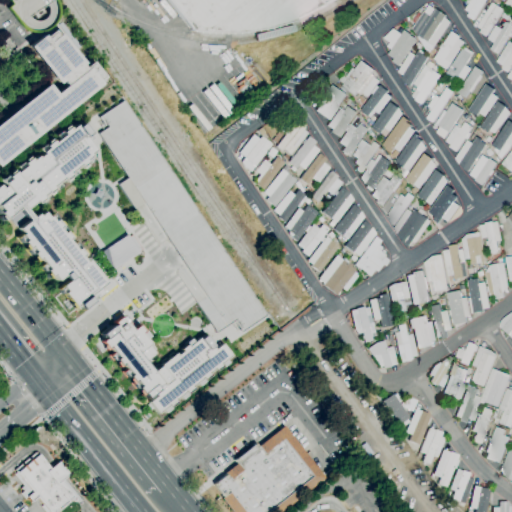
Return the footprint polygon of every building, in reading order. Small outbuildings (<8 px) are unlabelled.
[(54,0),(55,2),(55,3),(56,4),(56,6),(56,7),(57,9),(57,10),(57,12),(57,13),(56,14),(56,16),(56,17),(55,19),(55,20),(54,21),(53,22),(52,24),(52,25),(51,26),(49,27),(48,28),(47,29),(46,29),(45,30),(43,31),(42,31),(41,31),(39,32),(38,32),(36,32),(35,32),(34,32),(32,32),(31,31),(29,31),(28,31),(27,30),(25,29),(24,29),(23,28),(22,27),(21,26),(20,25),(19,24),(18,23),(8,7),(11,5),(7,0),(54,0)] [(236,33),(206,33),(190,31),(165,0),(333,0),(328,4),(325,6),(296,20),(266,29),(236,33)] [(486,0),(474,20),(467,16),(469,12),(465,10),(469,3),(464,0),(486,0)] [(486,36),(479,32),(481,29),(477,26),(492,2),(503,9),(486,36)] [(437,42),(432,39),(428,42),(417,35),(418,33),(413,30),(423,15),(428,18),(435,8),(446,15),(444,17),(444,23),(448,26),(437,42)] [(498,54),(490,49),(494,43),(488,39),(496,25),(502,29),(506,22),(511,25),(511,30),(511,32),(511,35),(511,37),(509,36),(498,54)] [(399,66),(392,61),(394,59),(388,54),(391,50),(387,47),(390,42),(384,38),(393,28),(401,34),(404,30),(411,34),(410,35),(417,39),(399,66)] [(0,120),(46,84),(53,94),(64,85),(60,81),(56,84),(26,47),(41,35),(43,37),(51,30),(56,35),(58,33),(82,63),(80,65),(82,68),(90,62),(102,78),(97,82),(99,84),(0,163),(0,120)] [(447,70),(435,62),(436,61),(433,59),(440,48),(439,47),(442,43),(443,43),(452,31),(459,36),(458,38),(464,42),(451,62),(451,63),(447,70)] [(430,55),(427,51),(423,46),(427,42),(431,48),(430,48),(433,53),(430,55)] [(511,65),(508,72),(502,68),(503,66),(496,62),(509,42),(511,43),(511,65)] [(454,82),(444,76),(463,48),(471,54),(469,57),(470,58),(467,63),(466,62),(465,64),(465,65),(454,82)] [(409,86),(405,83),(401,78),(403,75),(398,72),(410,52),(415,55),(418,51),(419,51),(420,50),(424,52),(423,55),(428,57),(409,86)] [(367,98),(362,94),(361,95),(357,92),(355,95),(342,86),(348,78),(346,77),(353,68),(355,69),(361,60),(373,70),(370,73),(375,77),(379,81),(367,98)] [(431,69),(426,65),(429,61),(434,64),(431,69)] [(421,104),(415,100),(415,99),(412,97),(413,96),(412,96),(418,87),(413,84),(425,65),(434,71),(440,75),(421,104)] [(464,98),(457,93),(475,66),(483,71),(480,75),(482,76),(471,92),(469,91),(464,98)] [(464,82),(458,78),(464,68),(470,72),(464,82)] [(365,114),(360,110),(378,84),(383,88),(382,90),(386,93),(373,111),(369,108),(365,114)] [(327,120),(314,111),(333,85),(346,94),(327,120)] [(468,108),(483,118),(498,94),(483,85),(468,108)] [(433,123),(426,118),(431,111),(429,110),(430,107),(428,106),(435,95),(439,98),(446,87),(453,91),(433,123)] [(360,107),(357,105),(360,101),(358,100),(361,95),(366,98),(362,103),(362,104),(360,107)] [(146,205),(207,305),(199,309),(213,332),(232,321),(238,331),(260,318),(125,98),(97,116),(104,128),(96,133),(124,178),(116,184),(134,213),(146,205)] [(488,134),(480,127),(497,101),(505,106),(510,113),(496,132),(492,129),(488,134)] [(380,134),(371,128),(390,102),(399,108),(402,114),(390,131),(384,128),(380,134)] [(448,132),(438,125),(436,123),(444,110),(446,111),(452,103),(463,110),(448,132)] [(338,138),(329,132),(331,130),(325,126),(339,107),(344,111),(348,106),(356,112),(338,138)] [(388,148),(383,144),(384,143),(383,142),(385,140),(386,140),(391,132),(395,126),(395,127),(401,119),(402,119),(402,118),(406,121),(405,122),(406,122),(405,123),(406,124),(404,128),(403,127),(402,128),(406,131),(396,144),(393,141),(388,148)] [(290,156),(281,149),(280,151),(274,147),(284,134),(278,130),(285,121),(291,125),(295,119),(304,126),(303,127),(304,128),(302,130),(306,134),(290,156)] [(501,159),(495,149),(495,148),(492,146),(508,119),(511,122),(511,144),(511,146),(501,159)] [(457,152),(449,147),(450,144),(445,141),(456,125),(461,128),(465,122),(472,127),(469,133),(471,134),(467,140),(465,138),(457,152)] [(347,157),(340,152),(343,147),(337,143),(350,124),(357,128),(360,123),(367,129),(347,157)] [(0,220),(0,184),(74,125),(95,151),(22,209),(29,218),(34,214),(36,216),(41,212),(45,217),(50,213),(55,219),(54,220),(58,226),(60,225),(64,231),(63,232),(68,238),(65,240),(73,250),(75,248),(81,255),(79,256),(82,261),(85,260),(103,283),(98,287),(102,292),(93,299),(91,297),(88,300),(90,301),(79,310),(75,305),(72,308),(61,293),(59,294),(55,289),(65,281),(62,276),(55,281),(51,276),(47,279),(37,266),(41,263),(37,259),(34,262),(14,237),(19,233),(16,229),(25,221),(16,209),(1,222),(0,220)] [(249,172),(239,164),(244,158),(237,153),(252,135),(258,139),(260,136),(270,144),(262,155),(263,156),(262,159),(260,158),(249,172)] [(408,171),(395,161),(414,135),(422,141),(421,142),(426,147),(408,171)] [(303,170),(297,165),(295,169),(287,163),(289,160),(289,159),(291,156),(292,156),(301,144),(300,144),(303,140),(304,140),(307,137),(314,143),(312,146),(318,150),(303,170)] [(468,172),(463,169),(455,159),(467,140),(472,144),(477,137),(487,143),(468,172)] [(360,173),(354,169),(357,166),(353,163),(356,158),(357,158),(357,157),(357,156),(356,157),(352,154),(361,141),(366,144),(360,153),(366,144),(370,147),(374,141),(379,145),(360,173)] [(271,158),(266,154),(270,148),(276,152),(271,158)] [(489,157),(485,151),(490,148),(493,154),(489,157)] [(511,171),(506,177),(497,171),(500,166),(504,169),(506,167),(502,164),(511,150),(511,171)] [(419,189),(413,184),(413,185),(405,179),(424,153),(432,159),(436,165),(419,189)] [(306,185),(298,180),(317,154),(325,159),(322,163),(328,168),(316,183),(310,179),(306,185)] [(372,191),(371,190),(370,190),(362,184),(358,178),(372,159),(377,163),(378,162),(375,160),(379,154),(381,156),(382,155),(391,161),(378,179),(380,180),(372,191)] [(482,186),(475,180),(476,179),(469,175),(482,155),(488,159),(489,158),(497,163),(493,170),(494,171),(491,176),(489,175),(482,186)] [(262,190),(255,185),(256,183),(254,181),(259,175),(254,171),(263,160),(269,165),(275,157),(282,163),(262,190)] [(272,207),(264,201),(267,197),(262,193),(281,170),(280,169),(284,165),(288,169),(285,173),(294,181),(272,207)] [(424,201),(418,196),(424,188),(422,186),(424,183),(426,185),(439,168),(445,173),(441,177),(448,182),(434,200),(428,196),(424,201)] [(317,202),(310,197),(329,171),(336,177),(335,179),(341,183),(331,196),(325,192),(317,202)] [(380,207),(374,202),(375,200),(369,196),(384,177),(390,181),(394,175),(401,179),(399,181),(401,182),(394,192),(392,191),(380,207)] [(308,195),(303,190),(307,187),(311,192),(308,195)] [(331,228),(327,225),(331,220),(321,213),(340,188),(348,194),(352,201),(334,223),(331,228)] [(283,223),(276,218),(278,216),(271,211),(288,191),(293,195),(297,189),(304,195),(300,200),(302,201),(299,205),(297,204),(283,223)] [(439,220),(428,212),(438,199),(437,199),(439,196),(440,196),(445,189),(455,196),(453,200),(458,204),(447,219),(443,215),(439,220)] [(394,225),(389,221),(390,219),(386,217),(394,206),(393,205),(401,194),(405,197),(408,193),(414,197),(394,225)] [(340,236),(332,230),(351,205),(359,211),(362,217),(349,235),(344,231),(340,236)] [(295,242),(290,238),(290,237),(287,234),(287,232),(286,232),(287,231),(283,227),(297,208),(301,211),(306,206),(316,213),(306,226),(308,227),(305,233),(303,231),(295,242)] [(408,247),(402,242),(403,240),(396,235),(393,229),(407,209),(412,212),(417,206),(421,209),(418,213),(431,221),(415,244),(412,241),(408,247)] [(437,227),(431,219),(433,217),(436,221),(437,220),(440,224),(437,227)] [(492,254),(492,253),(491,253),(490,251),(489,251),(488,249),(490,248),(489,245),(487,245),(486,241),(488,241),(488,237),(482,238),(479,225),(485,224),(485,222),(485,221),(491,220),(491,221),(492,221),(493,222),(497,221),(502,240),(496,241),(498,247),(499,247),(499,250),(498,250),(498,252),(496,252),(496,253),(492,254)] [(357,257),(343,246),(362,221),(370,227),(370,228),(374,234),(357,257)] [(306,257),(300,252),(302,250),(296,245),(311,225),(317,229),(320,225),(326,229),(321,237),(323,239),(320,242),(318,241),(306,257)] [(471,264),(470,258),(465,259),(462,240),(466,235),(479,232),(485,262),(471,264)] [(98,251),(110,269),(137,252),(125,234),(98,251)] [(317,273),(309,267),(311,265),(306,261),(325,237),(337,246),(317,273)] [(368,276),(359,269),(358,270),(353,265),(363,252),(362,251),(366,246),(366,247),(374,237),(379,241),(378,243),(379,244),(378,246),(386,252),(382,257),(387,261),(384,266),(382,265),(376,272),(373,270),(368,276)] [(455,280),(454,275),(447,276),(443,251),(449,250),(449,245),(457,244),(458,250),(461,250),(463,262),(461,262),(463,278),(455,280)] [(435,291),(433,281),(427,282),(423,263),(432,256),(441,254),(447,289),(435,291)] [(336,296),(335,295),(335,296),(322,285),(317,278),(335,256),(341,261),(354,271),(353,272),(357,275),(344,292),(340,289),(338,292),(339,293),(336,296)] [(496,299),(495,294),(490,295),(488,283),(492,282),(489,265),(497,264),(498,274),(505,272),(508,287),(502,293),(503,298),(496,299)] [(468,274),(467,267),(474,266),(475,273),(468,274)] [(411,305),(405,276),(410,275),(410,273),(423,270),(424,278),(426,277),(429,289),(427,289),(430,301),(411,305)] [(471,314),(469,298),(471,298),(470,296),(469,296),(469,292),(470,292),(469,286),(468,287),(467,282),(468,282),(467,280),(478,278),(479,283),(485,282),(489,308),(485,308),(485,311),(471,314)] [(397,314),(397,311),(392,312),(386,288),(392,285),(404,282),(406,294),(407,294),(408,296),(407,296),(410,311),(397,314)] [(455,328),(455,325),(454,325),(453,322),(452,323),(451,319),(452,319),(452,315),(450,316),(449,310),(451,310),(450,305),(449,305),(448,302),(449,301),(448,299),(447,299),(447,296),(447,293),(460,290),(461,293),(462,293),(463,298),(467,297),(471,316),(467,317),(468,321),(466,321),(467,326),(455,328)] [(375,334),(373,327),(377,326),(376,321),(372,322),(367,300),(373,298),(374,294),(385,292),(388,308),(389,308),(390,309),(389,309),(393,326),(384,328),(384,330),(380,331),(379,329),(380,329),(379,326),(377,327),(379,333),(375,334)] [(438,340),(438,337),(435,338),(431,323),(434,322),(431,307),(439,305),(441,312),(447,310),(452,330),(445,331),(447,338),(438,340)] [(365,344),(364,342),(363,342),(361,332),(363,332),(362,329),(360,329),(361,333),(356,334),(353,330),(349,311),(355,310),(355,309),(363,307),(363,309),(367,308),(369,315),(371,323),(373,333),(370,333),(372,340),(367,341),(368,343),(365,344)] [(511,336),(511,312),(508,311),(498,329),(511,336)] [(151,371),(144,363),(156,353),(145,339),(148,337),(143,330),(141,331),(136,325),(131,330),(127,325),(128,325),(120,315),(111,322),(113,325),(110,327),(109,326),(98,335),(102,339),(99,341),(106,350),(108,348),(115,358),(113,360),(119,366),(121,365),(129,375),(127,377),(132,383),(135,382),(138,386),(136,388),(141,395),(142,394),(147,399),(153,394),(154,396),(147,402),(157,414),(167,406),(169,408),(176,402),(174,400),(184,393),(186,395),(193,389),(191,387),(201,379),(203,381),(210,376),(208,373),(213,370),(214,372),(221,366),(220,364),(230,355),(221,343),(213,350),(211,347),(212,346),(203,335),(198,339),(198,338),(193,342),(190,338),(184,343),(185,345),(178,350),(180,352),(176,356),(174,353),(151,371)] [(416,349),(411,329),(409,330),(407,320),(409,320),(409,319),(423,316),(424,323),(429,322),(433,341),(429,342),(429,346),(416,349)] [(405,362),(404,361),(404,360),(399,362),(393,333),(397,332),(396,326),(403,325),(405,336),(411,335),(415,356),(410,357),(410,359),(409,360),(409,361),(405,362)] [(382,369),(381,366),(377,367),(374,355),(378,354),(375,343),(383,341),(385,348),(391,347),(395,364),(389,366),(390,367),(382,369)] [(468,365),(461,362),(462,359),(456,356),(459,348),(466,351),(469,342),(476,345),(476,346),(478,347),(476,351),(474,351),(468,365)] [(483,386),(471,381),(477,367),(472,365),(480,346),(491,351),(496,355),(483,386)] [(435,386),(428,382),(431,378),(427,375),(432,367),(436,369),(441,361),(447,365),(435,386)] [(456,404),(451,401),(450,402),(443,399),(443,398),(440,397),(452,367),(455,369),(456,366),(468,371),(463,385),(464,385),(456,404)] [(498,406),(484,401),(483,403),(480,402),(481,400),(492,368),(510,375),(498,406)] [(464,424),(457,421),(458,419),(454,417),(464,390),(469,392),(469,391),(468,391),(470,387),(470,388),(471,386),(472,387),(472,386),(475,388),(478,389),(476,395),(481,397),(480,401),(472,421),(466,419),(464,424)] [(511,426),(511,428),(499,423),(500,420),(497,419),(495,423),(493,423),(495,418),(495,419),(507,388),(511,390),(511,426)] [(397,426),(391,416),(389,418),(386,413),(388,412),(380,401),(392,394),(392,395),(395,394),(400,401),(398,403),(408,418),(397,426)] [(479,444),(472,442),(472,440),(471,439),(473,436),(475,433),(470,431),(477,413),(482,415),(485,407),(492,410),(491,412),(492,413),(491,415),(490,415),(487,423),(488,424),(487,427),(486,426),(484,431),(485,431),(483,436),(482,435),(479,444)] [(417,445),(407,441),(409,435),(408,434),(406,439),(402,437),(404,432),(413,409),(428,415),(429,417),(417,445)] [(280,511),(230,511),(220,499),(222,497),(220,494),(219,494),(214,488),(212,485),(224,475),(223,474),(236,463),(233,460),(252,444),(255,447),(282,426),(323,478),(280,511)] [(499,464),(493,461),(492,462),(484,459),(486,453),(484,452),(489,438),(492,439),(496,427),(505,430),(503,435),(509,437),(499,464)] [(428,465),(421,462),(424,454),(418,452),(428,428),(433,431),(434,430),(441,433),(439,437),(443,438),(435,458),(432,456),(428,465)] [(445,488),(437,484),(439,478),(432,475),(442,450),(449,453),(449,452),(457,456),(455,460),(457,461),(454,469),(452,468),(445,488)] [(511,480),(499,475),(500,472),(498,471),(500,466),(502,467),(509,450),(511,451),(511,480)] [(13,473),(35,455),(47,468),(51,465),(55,462),(66,474),(62,478),(58,481),(71,496),(53,511),(47,511),(34,497),(31,499),(28,502),(24,497),(26,495),(30,492),(13,473)] [(458,502),(450,499),(453,492),(448,490),(455,469),(461,471),(468,473),(466,478),(471,479),(467,492),(462,490),(458,502)] [(484,511),(473,511),(474,510),(468,508),(473,486),(489,490),(484,511)] [(491,511),(491,508),(498,508),(498,503),(507,502),(507,507),(509,507),(509,511),(491,511)]
